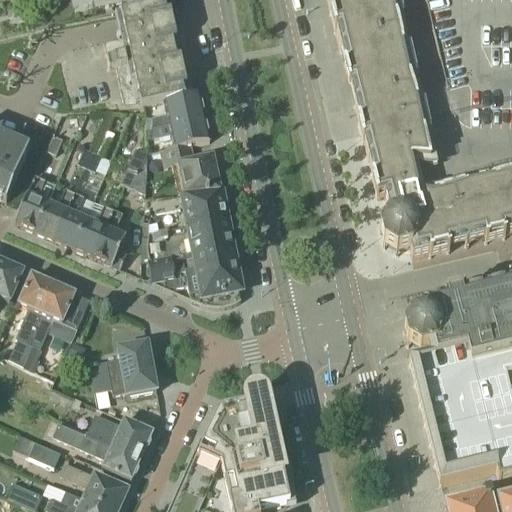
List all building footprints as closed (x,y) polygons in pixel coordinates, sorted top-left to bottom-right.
[(147,0),(91,0),(94,12),(127,5),(127,4),(147,0)] [(511,0),(326,0),(330,15),(329,16),(329,18),(331,18),(335,33),(333,34),(334,36),(335,36),(358,127),(357,128),(357,129),(359,129),(363,145),(362,145),(362,147),(363,147),(372,183),(371,183),(371,185),(373,185),(377,201),(376,201),(376,203),(384,201),(389,222),(387,223),(379,236),(382,249),(382,251),(395,259),(409,256),(411,263),(428,259),(428,261),(430,260),(430,259),(446,254),(446,256),(448,256),(448,255),(464,250),(484,245),(484,247),(504,242),(504,239),(511,237),(511,0)] [(170,7),(121,17),(115,18),(118,32),(120,44),(103,47),(108,74),(115,72),(123,111),(139,110),(140,111),(140,112),(162,107),(186,101),(172,31),(170,22),(169,16),(172,16),(170,7)] [(151,133),(151,134),(204,122),(198,98),(186,101),(162,107),(164,119),(151,123),(151,133)] [(169,140),(172,153),(189,150),(209,146),(204,122),(151,134),(151,144),(169,140)] [(28,153),(0,140),(0,203),(5,206),(28,153)] [(46,155),(55,160),(62,144),(52,140),(46,155)] [(193,165),(189,150),(172,153),(159,155),(162,169),(163,173),(172,170),(179,201),(180,201),(220,197),(212,161),(193,165)] [(76,169),(85,173),(92,157),(83,153),(76,169)] [(92,157),(85,173),(94,177),(101,161),(92,157)] [(120,188),(129,192),(136,176),(127,173),(120,188)] [(146,181),(136,176),(129,192),(144,199),(146,181)] [(14,228),(33,237),(46,208),(54,190),(43,185),(35,181),(14,228)] [(33,237),(53,245),(73,198),(65,194),(56,213),(46,208),(33,237)] [(141,242),(148,241),(226,225),(220,197),(180,201),(179,201),(174,201),(144,205),(142,229),(141,242)] [(72,254),(85,225),(75,221),(83,203),(73,198),(53,245),(72,254)] [(85,225),(72,254),(92,262),(112,216),(103,212),(93,207),(85,225)] [(92,262),(119,274),(125,262),(118,258),(125,243),(114,238),(121,220),(112,216),(92,262)] [(147,258),(149,268),(170,264),(171,267),(232,255),(226,225),(148,241),(147,258)] [(150,288),(198,309),(209,312),(220,313),(230,311),(240,306),(239,305),(237,297),(240,296),(232,255),(171,267),(170,264),(149,268),(147,269),(151,288),(150,288)] [(0,302),(9,307),(22,276),(0,266),(0,302)] [(27,313),(14,343),(26,348),(52,289),(30,280),(18,309),(27,313)] [(511,288),(509,293),(510,294),(484,301),(483,299),(478,296),(463,299),(463,298),(461,298),(461,300),(445,304),(445,302),(443,303),(443,304),(422,310),(424,318),(410,321),(402,334),(406,349),(408,350),(419,357),(421,357),(426,356),(428,361),(409,366),(409,367),(408,367),(438,490),(439,490),(440,490),(495,477),(497,486),(511,482),(511,288)] [(17,369),(23,371),(32,351),(38,354),(45,337),(71,348),(89,306),(52,289),(26,348),(17,369)] [(146,348),(116,353),(118,365),(90,370),(92,383),(151,372),(146,348)] [(155,396),(151,372),(92,383),(95,397),(110,394),(112,400),(125,397),(125,401),(155,396)] [(24,374),(22,378),(17,389),(46,402),(53,386),(28,375),(24,374)] [(274,511),(285,510),(285,511),(295,510),(291,491),(285,493),(266,404),(265,402),(263,399),(261,398),(259,396),(253,396),(248,399),(245,403),(245,409),(222,414),(218,416),(215,420),(204,445),(199,442),(168,511),(274,511)] [(149,443),(152,437),(123,424),(117,437),(90,425),(83,439),(140,464),(144,455),(147,454),(149,449),(148,446),(149,443)] [(101,474),(129,486),(130,487),(131,485),(132,482),(134,481),(137,476),(136,473),(140,464),(83,439),(58,428),(52,442),(105,465),(101,474)] [(59,459),(34,447),(27,462),(53,473),(59,459)] [(121,503),(124,495),(66,470),(61,482),(89,494),(84,505),(98,511),(120,511),(124,505),(121,503)] [(23,511),(35,511),(41,501),(12,488),(5,504),(23,511)] [(98,511),(84,505),(65,497),(60,507),(51,503),(47,511),(98,511)]
